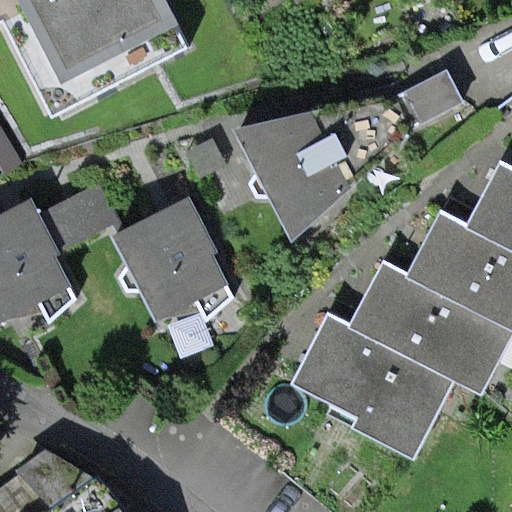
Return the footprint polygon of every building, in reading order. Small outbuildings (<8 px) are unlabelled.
[(0,0),(0,22),(49,119),(189,49),(164,0),(0,0)] [(388,95),(240,129),(296,238),(421,126),(463,103),(447,73),(408,90),(388,95)] [(0,127),(0,157),(5,167),(18,160),(0,127)] [(511,248),(511,167),(500,162),(484,193),(467,225),(511,248)] [(98,186),(37,217),(57,253),(117,222),(98,186)] [(164,211),(118,235),(159,319),(203,311),(210,321),(235,297),(187,199),(164,211)] [(0,218),(0,313),(4,320),(78,299),(57,253),(37,217),(31,203),(11,213),(0,218)] [(511,328),(511,248),(467,225),(442,212),(427,240),(409,275),(511,328)] [(458,381),(485,394),(511,341),(511,328),(409,275),(385,262),(362,306),(352,326),(458,381)] [(314,342),(293,383),(358,417),(354,425),(418,458),(458,381),(352,326),(329,314),(314,342)] [(0,511),(48,511),(94,480),(51,454),(0,489),(0,511)] [(48,511),(125,511),(100,476),(94,480),(48,511)]
